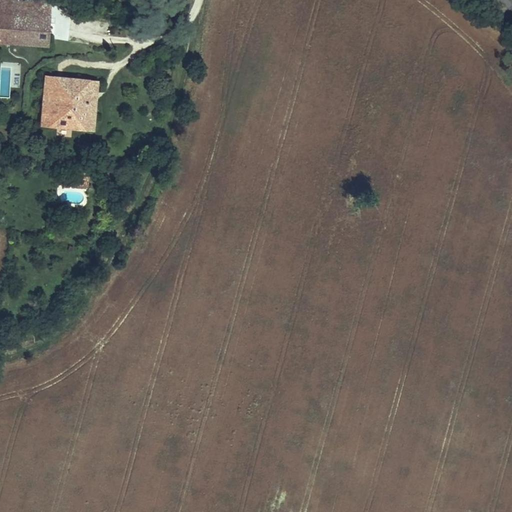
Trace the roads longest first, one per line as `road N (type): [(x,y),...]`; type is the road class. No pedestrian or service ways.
road 1 (track): [(197,0),(184,30),(174,118),(83,288),(37,336),(0,356)]
road 2 (unknown): [(184,30),(136,42),(54,30)]
